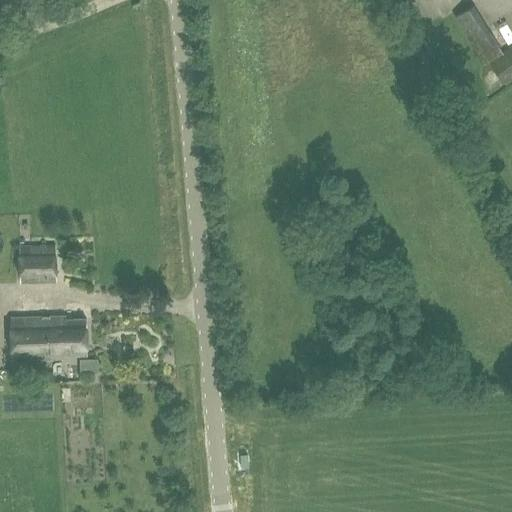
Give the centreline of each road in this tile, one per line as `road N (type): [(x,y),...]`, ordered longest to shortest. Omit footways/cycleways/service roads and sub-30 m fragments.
road 1 (unclassified): [(222,511),(177,0)]
road 2 (track): [(122,0),(0,48)]
